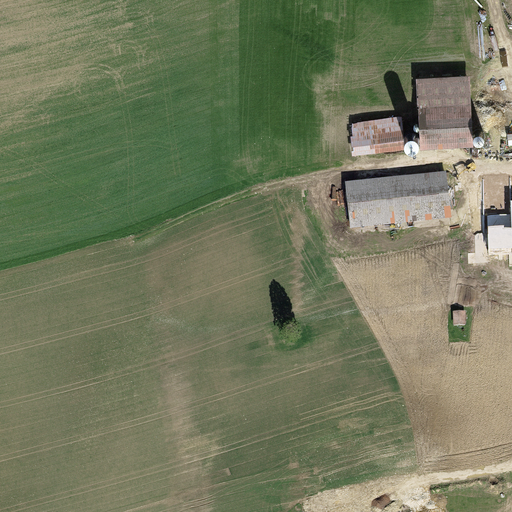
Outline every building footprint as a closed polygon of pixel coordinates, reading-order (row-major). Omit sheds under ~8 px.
[(416,77),(418,146),(468,144),(465,75),(416,77)] [(399,118),(349,123),(352,155),(402,150),(399,118)] [(443,176),(345,186),(349,230),(448,221),(443,176)] [(511,202),(483,203),(483,258),(511,258),(511,202)] [(452,325),(466,325),(465,311),(452,311),(452,325)]
